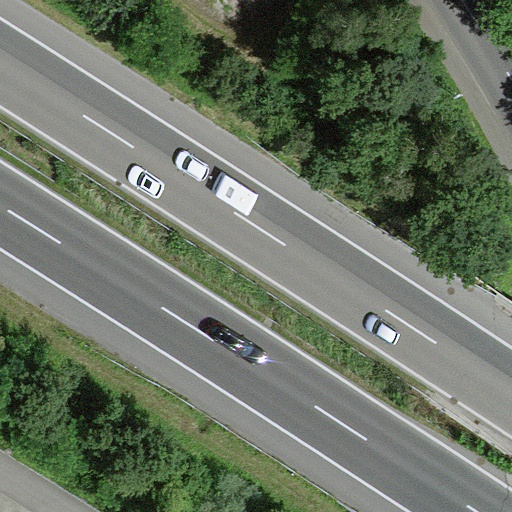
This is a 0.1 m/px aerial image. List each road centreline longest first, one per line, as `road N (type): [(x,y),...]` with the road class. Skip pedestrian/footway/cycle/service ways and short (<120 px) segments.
road 1 (motorway): [(511,388),(0,71)]
road 2 (motorway): [(0,216),(469,511)]
